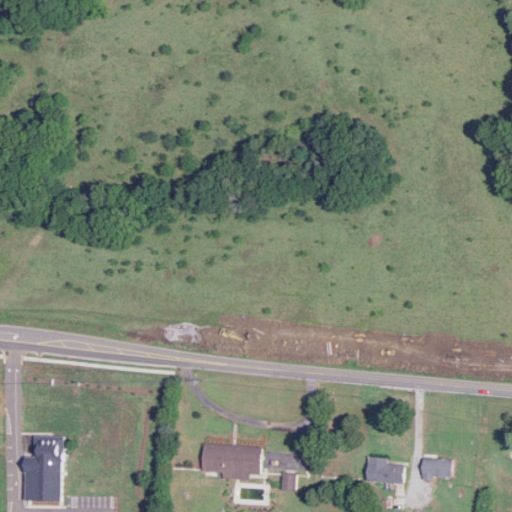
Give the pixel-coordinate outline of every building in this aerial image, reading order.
[(66,435),(36,434),(36,463),(28,463),(28,498),(64,499),(66,435)] [(265,445),(206,442),(205,471),(225,471),(225,477),(252,478),(252,473),(264,474),(265,445)] [(407,463),(390,463),(391,456),(370,456),(369,480),(407,482),(407,463)] [(455,458),(425,457),(425,476),(455,477),(455,458)] [(299,472),(284,472),(284,488),(298,489),(299,472)]
